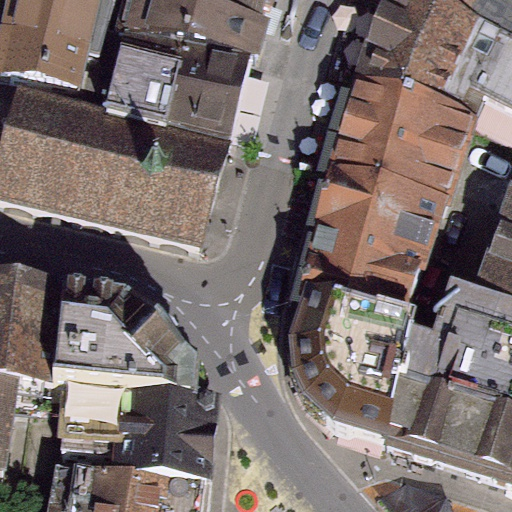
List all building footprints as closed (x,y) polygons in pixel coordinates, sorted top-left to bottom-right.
[(2,0),(0,13),(0,83),(79,99),(102,13),(114,16),(118,3),(108,0),(2,0)] [(131,0),(120,43),(250,73),(256,75),(265,42),(259,40),(158,7),(131,0)] [(160,0),(158,7),(259,40),(271,0),(160,0)] [(511,56),(403,0),(391,0),(361,93),(472,134),(483,108),(511,122),(511,56)] [(511,0),(403,0),(511,56),(511,0)] [(120,43),(99,123),(228,157),(250,73),(120,43)] [(315,316),(393,337),(394,318),(407,321),(472,134),(361,93),(304,312),(315,316)] [(0,208),(201,260),(228,157),(99,123),(24,104),(0,196),(0,208)] [(456,313),(436,364),(412,356),(386,453),(511,494),(511,218),(477,319),(456,313)] [(64,311),(0,302),(0,489),(2,489),(15,399),(54,404),(64,311)] [(122,320),(64,311),(54,404),(68,406),(192,419),(193,415),(194,392),(122,320)] [(338,440),(386,453),(412,356),(415,342),(393,337),(315,316),(300,358),(302,394),(313,415),(338,440)] [(192,419),(68,406),(62,464),(123,470),(121,490),(207,497),(211,495),(217,427),(216,417),(193,415),(192,419)] [(205,511),(207,497),(121,490),(62,483),(57,511),(205,511)]
